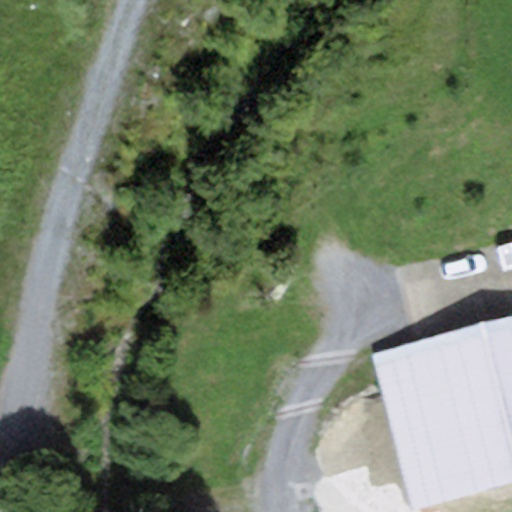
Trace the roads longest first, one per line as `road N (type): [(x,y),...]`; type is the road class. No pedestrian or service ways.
road 1 (track): [(22,463),(29,342),(51,225),(125,0)]
road 2 (track): [(292,511),(271,491),(315,377),(370,307)]
